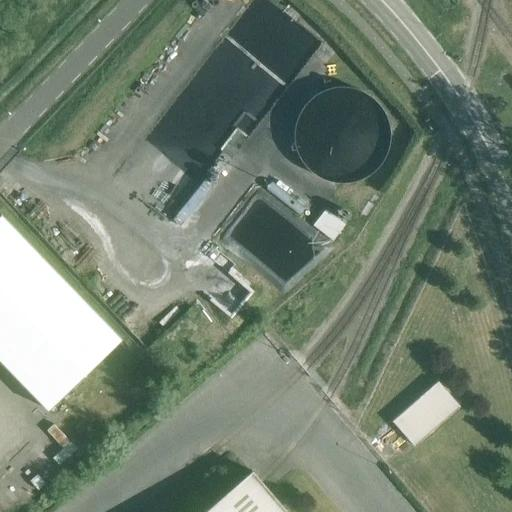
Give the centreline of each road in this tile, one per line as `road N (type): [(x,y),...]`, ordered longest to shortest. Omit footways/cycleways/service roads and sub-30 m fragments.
road 1 (unknown): [(393,511),(359,472),(302,438),(246,430),(186,440),(88,511)]
road 2 (tertiary): [(511,202),(462,102),(421,42),(379,0)]
